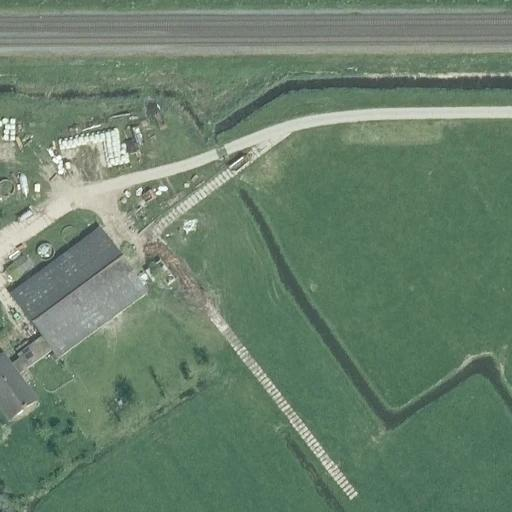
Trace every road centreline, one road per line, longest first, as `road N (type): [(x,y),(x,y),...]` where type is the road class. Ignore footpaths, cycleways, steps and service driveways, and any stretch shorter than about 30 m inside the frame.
road 1 (track): [(282,132),(148,234),(351,497)]
road 2 (unclassified): [(511,114),(337,119),(220,152)]
